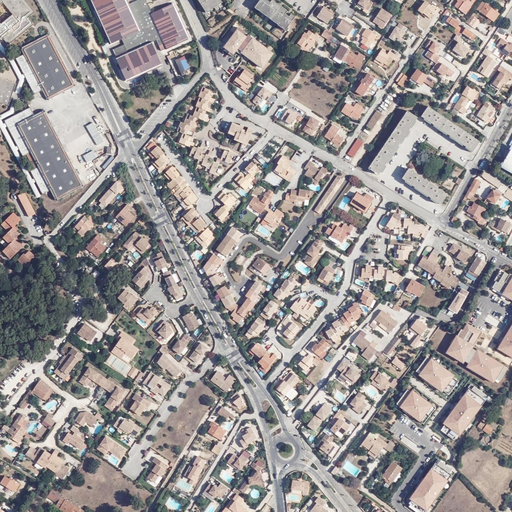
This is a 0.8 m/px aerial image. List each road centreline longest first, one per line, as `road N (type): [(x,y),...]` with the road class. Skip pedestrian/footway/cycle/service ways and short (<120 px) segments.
road 1 (residential): [(443,222),(265,121),(209,65)]
road 2 (residential): [(35,369),(80,308),(49,238),(126,153)]
road 3 (tertiary): [(158,224),(273,444)]
road 4 (tertiary): [(286,436),(165,221)]
road 5 (residential): [(511,107),(443,222)]
